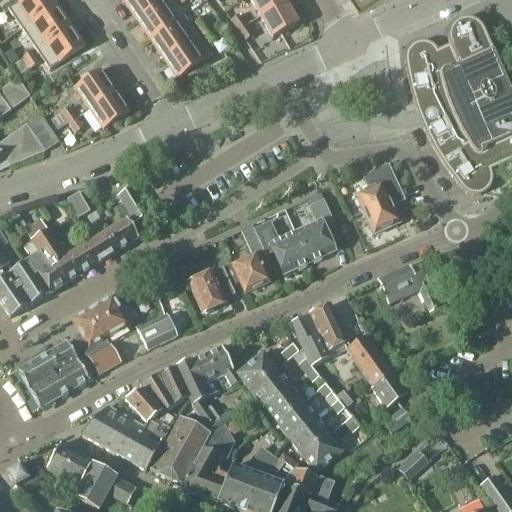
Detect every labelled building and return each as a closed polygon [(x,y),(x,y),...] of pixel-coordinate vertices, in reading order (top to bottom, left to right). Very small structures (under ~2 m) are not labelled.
[(53,0),(22,0),(8,10),(22,31),(57,5),(53,0)] [(124,0),(122,2),(135,22),(161,5),(157,0),(124,0)] [(281,0),(248,0),(258,17),(283,4),(281,0)] [(283,4),(258,17),(271,40),(296,26),(283,4)] [(57,5),(22,31),(35,50),(71,26),(57,5)] [(135,22),(149,42),(174,25),(161,5),(135,22)] [(246,26),(239,16),(231,22),(238,32),(246,26)] [(149,42),(163,62),(199,38),(185,17),(174,25),(149,42)] [(217,18),(206,25),(209,30),(215,39),(216,39),(216,40),(227,33),(217,18)] [(202,19),(194,25),(201,35),(209,30),(206,25),(202,19)] [(465,21),(458,22),(452,26),(447,33),(446,40),(447,47),(436,52),(431,47),(425,44),(418,44),(411,46),(407,50),(404,56),(403,63),(404,71),(409,92),(415,112),(422,131),(432,150),(443,168),(460,191),(466,196),(473,198),(480,196),(482,195),(486,193),(490,187),(492,180),(489,172),(511,162),(511,99),(482,33),(478,27),(472,22),(465,21)] [(6,40),(12,36),(6,26),(0,30),(0,32),(6,40)] [(71,26),(35,50),(50,72),(86,48),(71,26)] [(246,26),(238,32),(245,43),(254,37),(246,26)] [(209,30),(201,35),(208,44),(215,39),(209,30)] [(163,62),(176,82),(213,57),(199,38),(163,62)] [(19,61),(26,57),(20,48),(13,52),(19,61)] [(34,69),(26,57),(19,61),(27,72),(34,69)] [(74,91),(88,112),(114,95),(99,73),(74,91)] [(18,82),(0,93),(0,121),(30,100),(18,82)] [(88,112),(103,133),(128,115),(114,95),(88,112)] [(68,124),(69,124),(77,119),(71,110),(62,115),(68,124)] [(84,130),(77,119),(69,124),(76,136),(84,130)] [(28,129),(0,149),(0,153),(11,169),(12,168),(12,169),(46,154),(59,144),(44,121),(30,131),(28,129)] [(0,173),(11,169),(0,153),(0,173)] [(396,191),(385,166),(370,173),(382,197),(359,207),(372,237),(397,225),(389,208),(390,207),(385,196),(396,191)] [(147,217),(130,190),(117,199),(134,226),(147,217)] [(81,195),(69,202),(79,221),(91,214),(81,195)] [(335,230),(321,202),(307,209),(314,224),(293,234),(294,235),(308,265),(310,264),(314,266),(321,263),(321,260),(333,254),(324,235),(335,230)] [(138,241),(125,222),(103,235),(115,255),(138,241)] [(40,224),(24,235),(40,257),(61,289),(78,278),(66,259),(64,260),(40,224)] [(308,265),(294,235),(277,243),(268,225),(252,233),(255,240),(256,240),(265,258),(271,255),(283,278),(295,272),(297,274),(305,270),(306,266),(308,265)] [(252,233),(250,230),(239,235),(250,258),(230,268),(244,297),(268,285),(257,262),(265,258),(256,240),(255,240),(252,233)] [(0,273),(8,269),(0,256),(0,252),(8,247),(0,234),(0,273)] [(115,255),(103,235),(89,245),(83,249),(95,268),(115,255)] [(95,268),(83,249),(66,259),(78,278),(95,268)] [(61,289),(40,257),(24,267),(45,299),(61,289)] [(45,299),(24,267),(0,282),(0,303),(11,320),(45,299)] [(168,267),(152,274),(160,294),(177,287),(168,267)] [(411,272),(409,268),(378,283),(386,302),(399,296),(402,301),(420,293),(431,316),(441,311),(421,267),(411,272)] [(222,271),(207,278),(188,286),(201,316),(203,316),(206,317),(213,314),(214,311),(225,306),(223,302),(233,297),(222,271)] [(87,315),(72,324),(80,338),(76,341),(87,360),(111,346),(107,340),(116,335),(115,334),(135,322),(125,305),(116,310),(110,300),(86,314),(87,315)] [(348,346),(332,309),(312,318),(321,339),(327,355),(330,359),(328,355),(348,346)] [(321,339),(312,318),(306,321),(292,328),(312,370),(313,371),(332,362),(330,359),(327,355),(321,339)] [(166,319),(137,333),(147,354),(176,340),(166,319)] [(393,377),(367,341),(348,354),(374,389),(394,377),(393,377)] [(63,347),(46,357),(58,376),(59,375),(81,363),(75,352),(70,354),(65,346),(63,347)] [(281,356),(287,364),(300,354),(294,346),(281,356)] [(121,366),(110,347),(88,359),(99,378),(121,366)] [(235,373),(222,348),(206,356),(219,382),(225,378),(231,389),(242,383),(237,376),(235,373)] [(278,373),(263,355),(237,376),(242,383),(251,394),(278,373)] [(219,382),(206,356),(191,363),(209,401),(220,395),(215,384),(219,382)] [(15,369),(17,374),(16,374),(27,393),(50,380),(58,376),(46,357),(37,362),(31,366),(29,361),(15,369)] [(81,363),(59,375),(71,395),(93,383),(82,365),(81,363)] [(191,363),(175,370),(190,399),(194,409),(202,405),(209,401),(191,363)] [(313,372),(305,363),(299,368),(306,377),(313,372)] [(190,399),(175,370),(141,388),(144,393),(162,416),(164,418),(190,399)] [(319,379),(313,372),(306,377),(313,385),(319,379)] [(291,389),(278,373),(251,394),(264,410),(291,389)] [(50,380),(27,393),(39,414),(71,395),(59,375),(58,376),(50,380)] [(408,396),(394,377),(374,389),(375,391),(374,391),(387,411),(408,396)] [(326,387),(319,393),(326,401),(333,396),(326,387)] [(304,406),(291,389),(264,410),(276,425),(278,427),(304,406)] [(126,404),(149,426),(150,425),(155,428),(155,427),(160,429),(161,429),(167,431),(170,426),(169,424),(167,422),(163,420),(162,422),(158,419),(162,416),(144,393),(126,404)] [(343,394),(336,400),(339,404),(345,411),(353,405),(343,394)] [(339,404),(332,409),(338,417),(345,411),(339,404)] [(207,413),(202,405),(194,409),(194,410),(207,429),(218,421),(211,411),(207,413)] [(317,422),(304,406),(278,427),(291,443),(317,422)] [(132,423),(110,410),(81,437),(124,460),(133,445),(123,439),(132,423)] [(404,411),(385,426),(392,437),(412,421),(404,411)] [(236,425),(229,415),(210,427),(216,436),(235,425),(236,425)] [(352,420),(345,425),(354,437),(361,432),(352,420)] [(181,421),(153,473),(172,484),(183,487),(204,453),(212,438),(181,421)] [(330,439),(317,422),(291,443),(292,445),(304,460),(330,439)] [(145,430),(132,423),(123,439),(133,445),(124,460),(148,473),(170,433),(167,431),(161,429),(160,429),(155,427),(155,428),(150,425),(149,426),(148,427),(147,426),(145,430)] [(181,492),(218,506),(231,476),(218,470),(222,460),(215,457),(220,444),(239,434),(235,425),(216,436),(212,438),(204,453),(183,487),(181,492)] [(343,455),(330,439),(304,460),(317,476),(343,455)] [(408,482),(438,455),(430,446),(400,472),(408,482)] [(62,447),(61,449),(47,472),(80,490),(93,467),(94,465),(62,447)] [(22,465),(7,474),(15,488),(29,479),(22,465)] [(117,481),(93,467),(80,490),(74,500),(97,511),(100,511),(109,497),(117,483),(117,481)] [(250,511),(263,481),(233,470),(231,476),(219,506),(219,507),(232,511),(250,511)] [(317,482),(296,473),(285,489),(274,511),(306,511),(312,499),(317,482)] [(511,511),(511,500),(496,477),(481,488),(497,511),(511,511)] [(335,486),(319,480),(312,499),(306,511),(338,511),(340,510),(328,505),(335,486)] [(274,511),(285,489),(263,481),(250,511),(274,511)] [(136,494),(117,483),(109,497),(129,509),(136,495),(136,494)]
